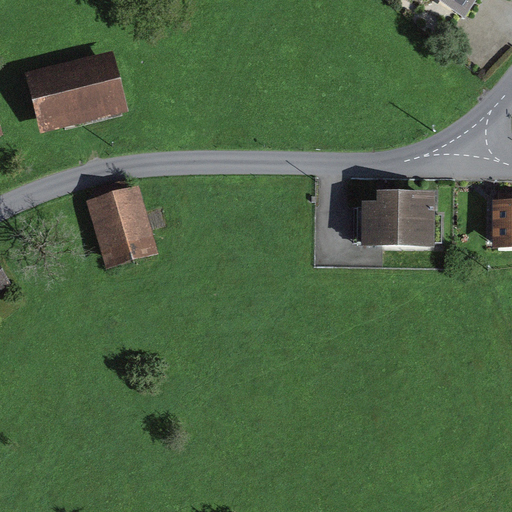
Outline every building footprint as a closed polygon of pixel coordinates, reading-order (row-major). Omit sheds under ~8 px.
[(432,0),(464,22),(477,0),(432,0)] [(41,135),(129,115),(114,52),(26,75),(41,135)] [(94,200),(86,202),(106,269),(107,271),(160,255),(147,212),(139,187),(131,189),(129,181),(92,190),(94,200)] [(362,250),(435,250),(435,196),(377,194),(377,205),(361,205),(362,250)] [(511,202),(492,203),(492,251),(511,250),(511,202)] [(0,265),(0,292),(12,285),(0,265)]
